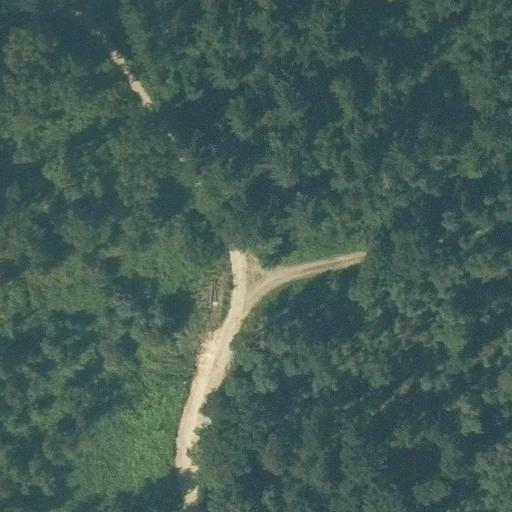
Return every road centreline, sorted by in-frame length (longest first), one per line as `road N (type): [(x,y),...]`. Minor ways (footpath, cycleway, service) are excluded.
road 1 (track): [(0,8),(81,8),(232,232),(241,275),(235,308),(199,372),(186,511)]
road 2 (track): [(241,275),(511,221)]
